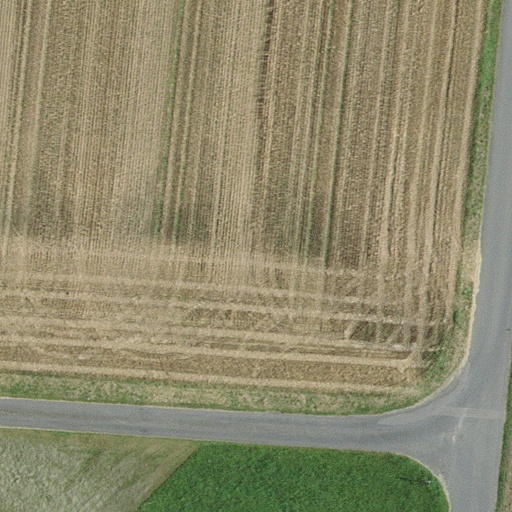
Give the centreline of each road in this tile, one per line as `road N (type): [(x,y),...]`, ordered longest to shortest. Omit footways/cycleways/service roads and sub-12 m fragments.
road 1 (residential): [(0,409),(474,436)]
road 2 (unclassified): [(474,436),(511,84)]
